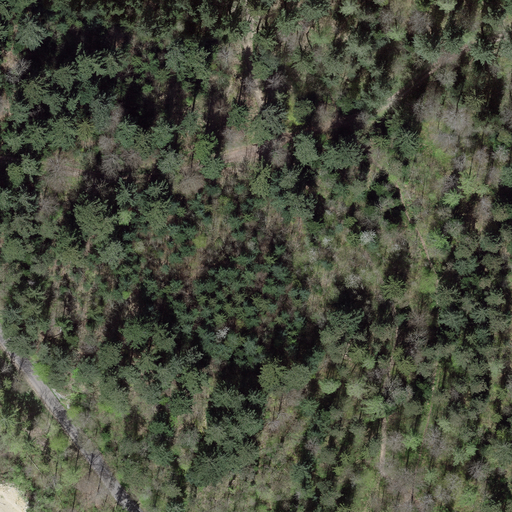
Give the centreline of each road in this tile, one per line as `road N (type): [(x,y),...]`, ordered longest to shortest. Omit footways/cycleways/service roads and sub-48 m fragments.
road 1 (track): [(0,160),(116,180),(165,179),(371,113),(450,57),(511,35)]
road 2 (unclassified): [(132,511),(0,334)]
road 3 (track): [(511,180),(446,239),(390,329)]
